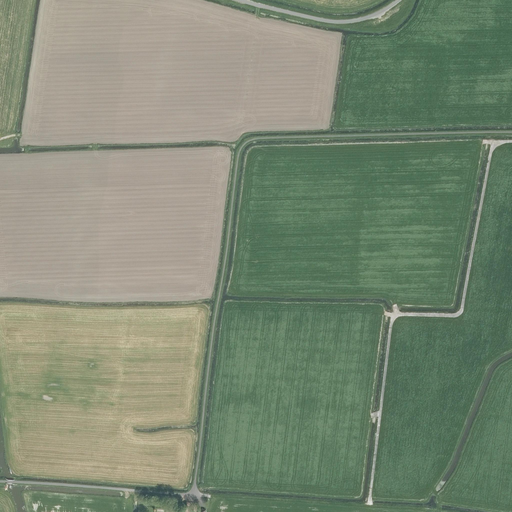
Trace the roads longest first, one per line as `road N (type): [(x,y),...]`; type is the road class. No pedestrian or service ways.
road 1 (track): [(369,505),(391,321),(460,311),(492,141),(511,141)]
road 2 (unclassified): [(193,495),(0,481)]
road 3 (unclassified): [(398,0),(345,21),(237,0)]
